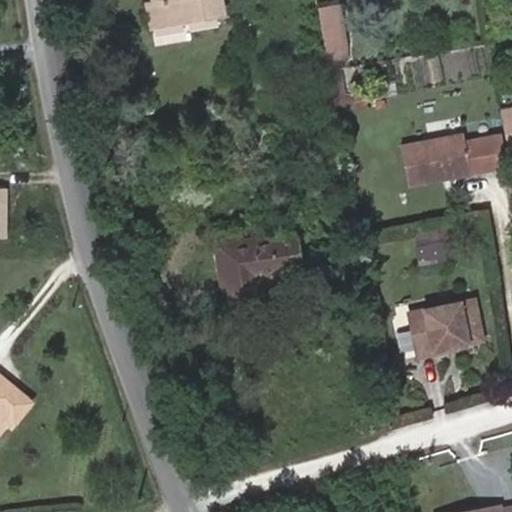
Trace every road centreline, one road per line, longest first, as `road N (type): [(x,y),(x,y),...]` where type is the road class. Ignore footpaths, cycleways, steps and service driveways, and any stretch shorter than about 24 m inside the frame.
road 1 (tertiary): [(49,0),(85,207),(190,508)]
road 2 (residential): [(190,508),(511,413)]
